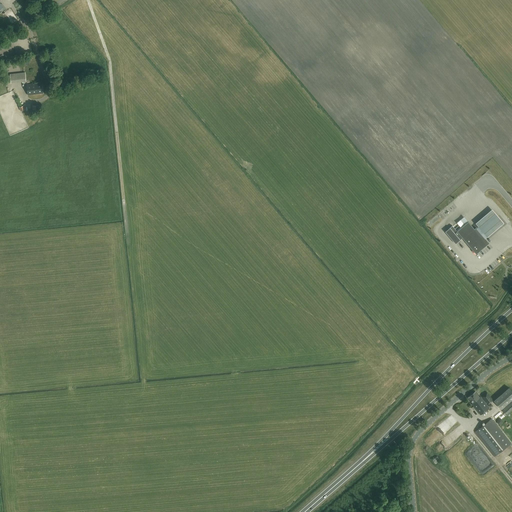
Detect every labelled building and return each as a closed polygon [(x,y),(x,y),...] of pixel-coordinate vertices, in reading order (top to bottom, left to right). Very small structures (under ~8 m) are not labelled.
[(11,82),(19,82),(18,74),(10,75),(11,82)] [(43,93),(42,83),(27,85),(28,95),(43,93)] [(456,219),(459,223),(467,216),(463,212),(456,219)] [(489,212),(474,224),(486,240),(493,234),(502,227),(489,212)] [(436,216),(428,221),(430,224),(438,219),(436,216)] [(457,231),(453,226),(452,226),(446,231),(445,231),(455,244),(456,243),(459,241),(462,238),(476,254),(489,243),(487,244),(474,229),(476,228),(476,227),(474,229),(468,221),(457,231)] [(463,260),(461,262),(469,268),(471,266),(463,260)] [(511,391),(509,388),(494,401),(500,408),(511,398),(511,391)] [(493,400),(486,391),(481,396),(488,404),(493,400)] [(475,392),(472,395),(468,398),(473,403),(472,404),(480,415),(485,411),(489,408),(481,397),(480,397),(475,392)] [(507,415),(511,410),(511,399),(501,409),(507,415)] [(449,419),(455,424),(458,421),(452,415),(449,419)] [(495,456),(511,443),(492,419),(475,432),(495,456)] [(453,423),(442,427),(444,433),(451,430),(450,427),(454,425),(453,423)] [(433,441),(441,435),(437,429),(429,436),(433,441)] [(450,436),(452,440),(461,435),(458,431),(450,436)]
